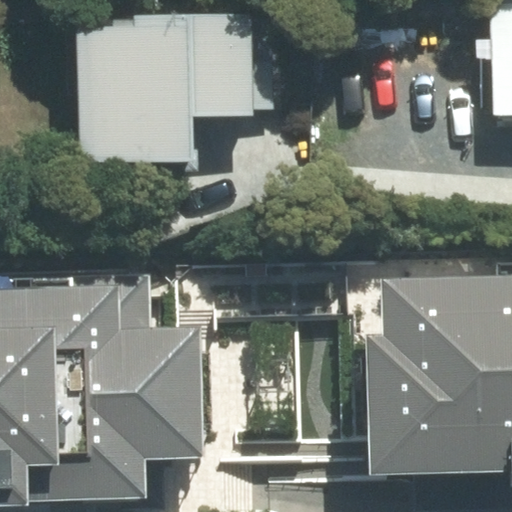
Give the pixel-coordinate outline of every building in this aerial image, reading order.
[(511,5),(500,6),(502,118),(511,118),(511,5)] [(109,33),(45,35),(49,169),(159,166),(158,122),(228,120),(225,20),(109,24),(109,33)] [(392,78),(344,83),(351,141),(398,136),(392,78)] [(361,347),(365,483),(511,478),(511,286),(374,290),(376,346),(361,347)] [(0,511),(145,511),(144,478),(203,475),(196,332),(150,334),(148,291),(0,298),(0,511)]
